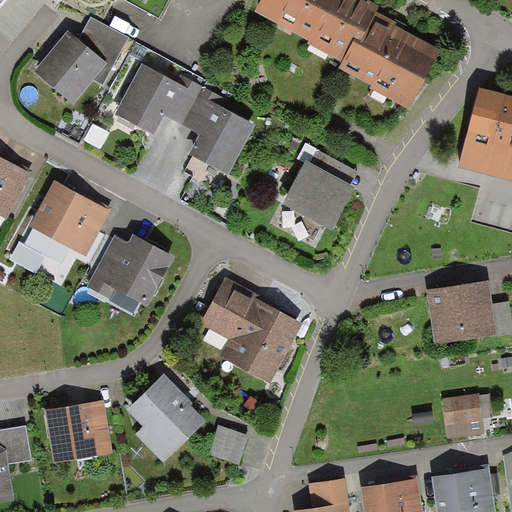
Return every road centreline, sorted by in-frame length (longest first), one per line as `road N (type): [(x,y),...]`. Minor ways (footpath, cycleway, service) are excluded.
road 1 (residential): [(492,33),(471,79),(399,169),(329,300)]
road 2 (residential): [(210,240),(139,365),(0,388)]
road 3 (residential): [(210,240),(0,114)]
road 4 (residential): [(329,300),(270,505)]
road 5 (residential): [(137,511),(215,498),(270,505)]
road 6 (residential): [(329,300),(210,240)]
